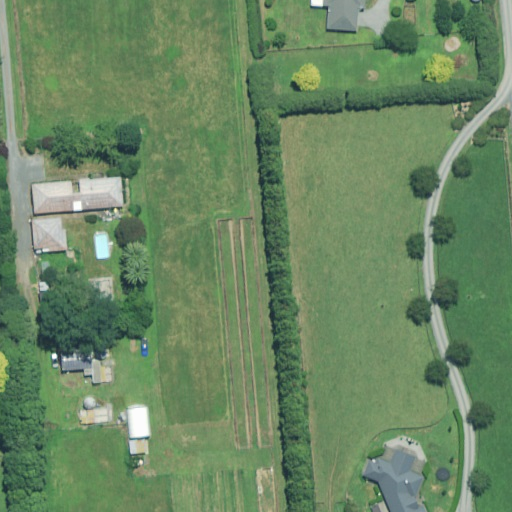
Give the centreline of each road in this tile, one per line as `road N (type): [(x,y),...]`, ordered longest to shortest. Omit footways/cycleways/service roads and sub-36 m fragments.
road 1 (unknown): [(511,56),(505,80),(447,154),(425,234),(436,327),(464,407),(465,511)]
road 2 (unknown): [(1,0),(22,270)]
